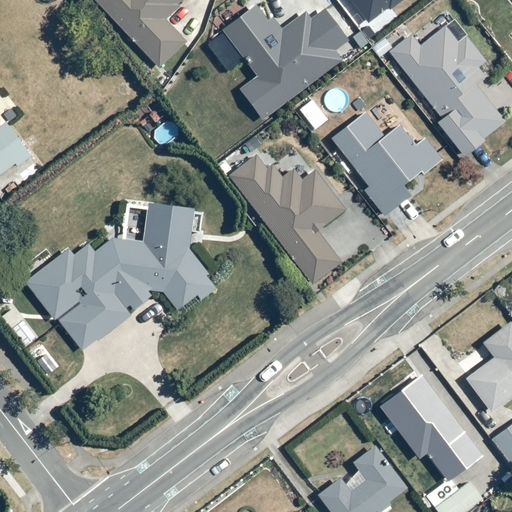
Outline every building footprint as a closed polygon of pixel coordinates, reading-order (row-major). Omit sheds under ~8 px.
[(100,0),(159,64),(188,38),(164,15),(180,0),(100,0)] [(353,0),(370,22),(398,0),(353,0)] [(242,87),(265,117),(345,58),(338,48),(353,37),(329,5),(314,16),(309,9),(282,29),(259,1),(226,26),(260,73),(242,87)] [(415,30),(394,47),(464,147),(505,117),(477,82),(488,76),(491,65),(470,32),(462,39),(449,24),(423,42),(415,30)] [(0,94),(0,93),(0,174),(33,150),(7,120),(0,124),(0,94)] [(313,97),(298,108),(315,130),(330,119),(313,97)] [(368,108),(334,135),(395,211),(419,193),(411,183),(445,157),(427,135),(419,142),(400,120),(386,131),(368,108)] [(260,152),(233,171),(316,280),(344,259),(321,229),(349,207),(320,166),(305,176),(297,166),(285,173),(276,161),(269,166),(260,152)] [(31,277),(83,346),(132,312),(128,307),(152,290),(163,291),(177,306),(216,281),(191,248),(197,206),(151,199),(146,239),(116,236),(99,251),(91,242),(77,252),(72,245),(31,277)] [(11,305),(0,313),(0,314),(24,345),(36,335),(11,305)] [(511,394),(511,325),(510,322),(485,340),(496,355),(467,377),(491,410),(511,394)] [(483,454),(441,398),(401,428),(421,455),(427,450),(449,479),(483,454)] [(511,421),(492,437),(511,463),(511,421)] [(333,511),(372,511),(379,508),(382,511),(383,511),(395,504),(391,499),(405,489),(373,443),(352,458),(362,472),(347,483),(339,471),(316,488),(333,511)] [(469,478),(440,499),(433,504),(438,511),(462,511),(483,497),(469,478)]
